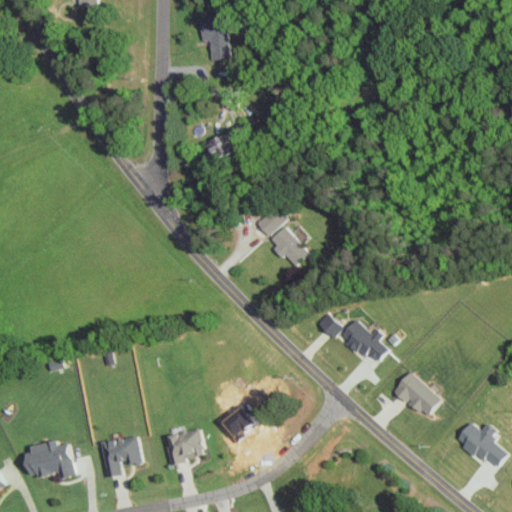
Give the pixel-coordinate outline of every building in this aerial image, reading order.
[(233,58),(231,16),(203,18),(204,40),(211,40),(212,59),(233,58)] [(214,140),(222,160),(245,149),(236,130),(214,140)] [(294,218),(284,204),(262,221),(272,235),(294,218)] [(315,252),(289,224),(273,238),(299,266),(315,252)] [(351,325),(333,311),(325,322),(342,336),(351,325)] [(384,340),(390,333),(383,327),(377,333),(361,318),(346,334),(369,355),(374,350),(385,360),(395,349),(384,340)] [(450,400),(416,369),(400,388),(434,418),(450,400)] [(507,454),(492,440),(497,434),(484,422),(478,429),(468,420),(452,437),(471,453),(474,450),(494,468),(507,454)] [(177,464),(195,461),(194,456),(210,454),(206,428),(180,432),(182,444),(174,446),(177,464)] [(148,460),(144,435),(108,441),(114,476),(130,474),(128,464),(148,460)] [(31,453),(36,474),(45,472),(46,476),(66,472),(67,478),(83,474),(76,442),(65,444),(64,439),(39,444),(40,451),(31,453)] [(0,495),(16,487),(7,468),(0,471),(0,495)]
